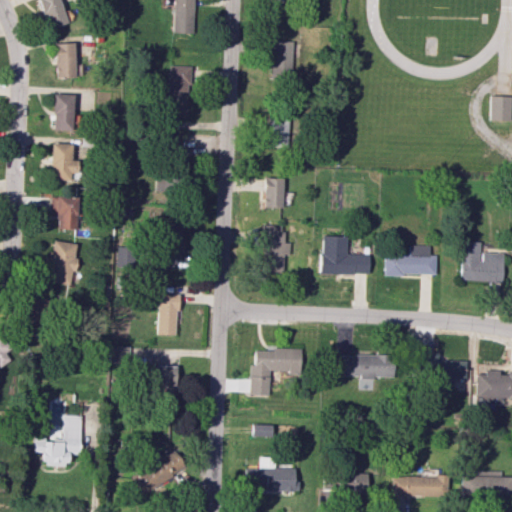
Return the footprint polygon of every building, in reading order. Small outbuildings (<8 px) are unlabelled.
[(66,22),(57,0),(35,0),(46,29),(66,22)] [(192,0),(171,0),(170,32),(191,33),(192,0)] [(291,41),(269,40),(268,74),(290,75),(291,41)] [(186,117),(187,65),(166,65),(166,86),(162,86),(161,116),(186,117)] [(51,129),(70,130),(70,94),(52,93),(51,129)] [(488,119),(510,120),(510,96),(489,95),(488,119)] [(284,145),(285,118),(265,117),(264,144),(284,145)] [(72,143),(50,142),(49,178),(68,179),(68,168),(72,168),(72,143)] [(281,177),(262,177),(262,207),(281,207),(281,177)] [(75,229),(76,196),(48,195),(48,216),(56,216),(55,228),(75,229)] [(160,267),(180,267),(181,222),(161,222),(160,267)] [(281,225),(263,224),(262,272),(281,272),(282,254),(288,254),(288,242),(281,242),(281,225)] [(318,272),(366,274),(367,254),(345,254),(345,236),(319,235),(318,272)] [(75,243),(52,240),(45,281),(69,284),(75,243)] [(501,253),(478,252),(479,241),(460,240),(458,280),(500,281),(501,253)] [(408,254),(382,253),(382,273),(434,274),(434,254),(428,254),(428,245),(408,244),(408,254)] [(175,294),(156,293),(155,333),(174,334),(175,294)] [(0,365),(11,358),(0,340),(0,365)] [(107,364),(128,365),(129,346),(108,345),(107,364)] [(267,395),(267,370),(287,370),(287,374),(299,374),(300,349),(253,348),(252,364),(248,364),(247,394),(267,395)] [(464,360),(435,360),(435,353),(415,353),(414,373),(436,374),(435,385),(454,385),(454,379),(464,379),(464,360)] [(334,354),(334,376),(392,377),(392,355),(334,354)] [(174,366),(154,365),(154,397),(174,398),(174,366)] [(511,371),(497,371),(474,371),(473,397),(511,398),(511,371)] [(79,415),(61,414),(60,442),(42,441),(42,429),(31,429),(31,451),(42,451),(42,465),(66,466),(66,453),(78,453),(79,415)] [(249,436),(269,436),(270,424),(250,423),(249,436)] [(137,496),(183,466),(172,449),(127,479),(137,496)] [(292,468),(271,468),(271,457),(256,457),(256,468),(243,468),(243,484),(264,484),(263,490),(296,491),(297,481),(292,481),(292,468)] [(365,473),(342,473),(341,493),(365,493),(365,473)] [(445,476),(389,475),(388,495),(445,496),(445,476)] [(511,477),(459,475),(458,496),(510,498),(511,477)]
